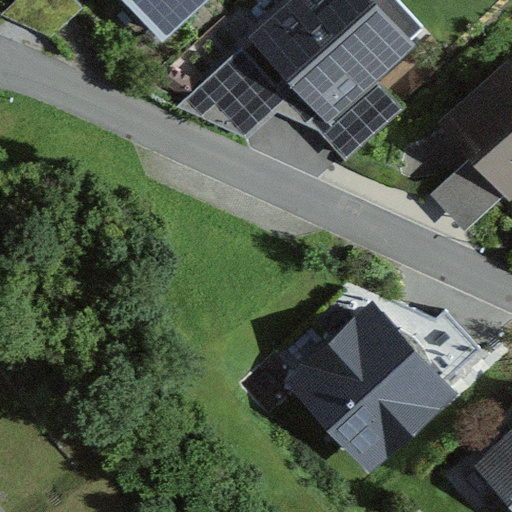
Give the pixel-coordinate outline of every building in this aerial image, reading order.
[(74,0),(14,0),(0,13),(0,14),(50,38),(83,8),(74,0)] [(208,0),(121,0),(161,43),(208,0)] [(289,0),(248,38),(285,78),(276,86),(240,47),(174,108),(246,141),(276,113),(318,131),(347,163),(405,109),(378,80),(416,45),(410,38),(423,26),(398,0),(289,0)] [(437,120),(470,157),(429,194),(464,232),(505,195),(511,202),(511,200),(511,64),(507,58),(437,120)] [(444,311),(434,320),(348,282),(276,349),(294,369),(282,380),(372,476),(458,396),(446,384),(481,351),(444,311)] [(511,430),(473,467),(511,508),(511,430)]
